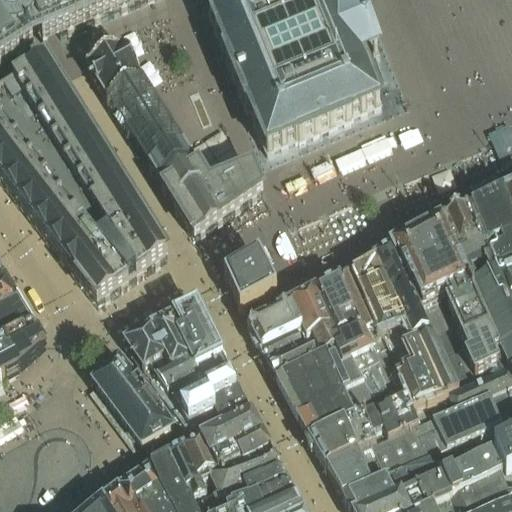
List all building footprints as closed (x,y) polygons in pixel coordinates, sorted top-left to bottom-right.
[(50,48),(60,44),(41,0),(0,0),(0,76),(33,55),(50,48)] [(41,0),(60,44),(68,41),(96,29),(165,0),(41,0)] [(374,48),(375,48),(371,39),(370,39),(369,36),(368,33),(364,23),(361,17),(362,17),(359,9),(352,12),(347,0),(252,0),(245,4),(244,3),(238,6),(239,7),(236,8),(236,9),(229,12),(229,11),(222,14),(222,15),(216,18),(215,17),(208,20),(211,28),(212,27),(214,34),(217,41),(220,48),(223,55),(226,62),(225,62),(227,65),(225,66),(226,69),(228,73),(229,73),(231,79),(231,80),(234,88),(235,88),(238,94),(237,94),(241,104),(242,104),(244,110),(244,111),(247,118),(248,117),(250,120),(253,127),(252,127),(255,134),(256,134),(259,141),(258,141),(261,148),(262,148),(265,154),(264,154),(267,162),(274,159),(274,158),(281,155),(281,156),(288,153),(288,152),(294,149),(295,150),(298,149),(298,151),(305,148),(304,147),(308,146),(312,144),(312,145),(319,142),(320,142),(330,138),(330,137),(337,134),(343,131),(344,132),(351,128),(350,127),(353,126),(353,125),(359,122),(360,123),(367,120),(367,119),(373,116),(374,117),(381,114),(373,95),(374,95),(373,93),(384,88),(385,88),(385,87),(386,86),(386,85),(385,85),(385,84),(384,83),(383,83),(382,83),(378,74),(374,65),(381,62),(377,54),(377,55),(374,48)] [(106,108),(142,88),(135,77),(129,66),(128,66),(129,65),(125,60),(122,57),(119,58),(113,60),(114,61),(105,65),(103,66),(97,68),(98,69),(95,70),(89,72),(90,73),(86,74),(95,89),(94,89),(97,94),(98,93),(100,97),(99,97),(102,102),(103,102),(106,108)] [(2,99),(15,118),(58,91),(46,71),(2,99)] [(70,111),(58,91),(15,118),(28,137),(70,111)] [(148,174),(183,153),(162,120),(143,91),(108,109),(148,174)] [(0,127),(15,118),(2,99),(0,100),(0,127)] [(83,130),(70,111),(28,137),(41,156),(83,130)] [(0,154),(28,137),(15,118),(0,127),(0,154)] [(95,150),(83,130),(41,156),(54,175),(95,150)] [(511,158),(511,140),(508,131),(487,140),(498,164),(511,158)] [(0,181),(41,156),(28,137),(0,154),(0,181)] [(107,169),(95,150),(54,175),(67,194),(107,169)] [(264,203),(253,178),(210,196),(183,153),(148,174),(195,249),(264,203)] [(0,188),(11,202),(54,175),(41,156),(0,181),(0,188)] [(80,213),(120,189),(107,169),(67,194),(80,213)] [(54,175),(11,202),(25,221),(67,194),(54,175)] [(80,213),(94,232),(132,209),(120,189),(80,213)] [(25,221),(39,239),(80,213),(67,194),(25,221)] [(470,219),(500,283),(511,277),(511,218),(507,206),(505,207),(502,200),(471,216),(471,218),(470,219)] [(144,228),(132,209),(94,232),(107,252),(144,228)] [(54,257),(94,232),(80,213),(39,239),(54,257)] [(442,233),(470,297),(500,283),(470,219),(468,219),(467,218),(441,231),(442,233)] [(157,248),(144,228),(107,252),(120,271),(157,248)] [(68,276),(107,252),(94,232),(54,257),(68,276)] [(511,395),(511,393),(477,312),(470,297),(442,233),(439,234),(440,236),(435,238),(434,236),(427,240),(428,242),(423,244),(421,245),(422,247),(419,248),(491,405),(511,395)] [(157,248),(120,271),(82,294),(97,313),(168,266),(157,248)] [(436,405),(446,425),(491,405),(419,248),(416,250),(415,248),(414,249),(410,252),(409,250),(401,253),(403,256),(400,257),(399,255),(394,258),(393,256),(392,256),(393,259),(453,397),(440,403),(436,405)] [(82,294),(120,271),(107,252),(68,276),(82,294)] [(325,266),(326,266),(340,259),(336,252),(323,259),(322,260),(321,261),(320,262),(321,263),(319,264),(319,265),(319,266),(321,265),(322,266),(323,266),(324,266),(325,266)] [(393,259),(392,256),(373,268),(374,269),(413,354),(415,353),(440,403),(453,397),(393,259)] [(240,320),(244,318),(243,316),(248,313),(249,315),(256,311),(260,309),(267,305),(266,303),(271,300),(272,302),(276,300),(274,296),(279,293),(266,267),(261,270),(259,265),(253,269),(254,270),(249,273),(248,272),(244,274),(244,275),(239,278),(239,277),(234,280),(235,281),(230,283),(230,282),(224,286),(226,290),(229,289),(232,297),(234,300),(231,301),(233,305),(235,303),(240,313),(237,314),(240,320)] [(413,354),(374,269),(372,271),(373,273),(355,281),(354,282),(404,390),(408,398),(415,414),(436,405),(440,403),(415,353),(413,354)] [(286,285),(300,278),(301,278),(302,277),(302,276),(302,275),(302,274),(304,273),(303,272),(301,273),(301,272),(300,272),(299,271),(298,271),(283,278),(286,285)] [(511,277),(500,283),(470,297),(477,312),(511,393),(511,277)] [(404,390),(354,282),(353,282),(340,288),(342,293),(368,352),(375,366),(390,399),(404,390)] [(5,289),(5,286),(0,288),(0,319),(18,311),(5,289)] [(368,352),(342,293),(341,294),(339,289),(337,290),(315,302),(346,362),(368,352)] [(346,362),(315,302),(287,316),(303,343),(312,358),(321,372),(346,362)] [(0,356),(33,337),(18,311),(0,319),(0,356)] [(183,344),(180,346),(190,369),(198,384),(223,368),(223,367),(218,358),(196,316),(196,315),(175,326),(183,344)] [(282,353),(303,343),(287,316),(270,325),(282,353)] [(252,334),(251,334),(250,341),(250,342),(261,362),(282,353),(270,325),(252,334)] [(152,390),(190,369),(180,346),(183,344),(175,326),(149,339),(125,352),(126,353),(125,354),(131,362),(139,374),(139,373),(144,380),(152,390)] [(33,337),(0,356),(0,387),(1,390),(18,382),(41,350),(33,337)] [(303,343),(282,353),(261,362),(269,376),(312,358),(303,343)] [(284,406),(375,366),(368,352),(346,362),(321,372),(277,391),(284,406)] [(269,376),(277,391),(321,372),(312,358),(269,376)] [(375,366),(284,406),(296,429),(304,425),(370,395),(367,387),(377,383),(386,402),(390,399),(375,366)] [(223,368),(198,384),(163,405),(173,420),(206,403),(204,399),(232,385),(223,368)] [(198,384),(190,369),(152,390),(163,405),(198,384)] [(117,372),(95,392),(96,393),(95,393),(96,394),(95,395),(97,397),(94,400),(135,455),(139,453),(140,455),(141,454),(142,455),(143,455),(169,440),(170,438),(170,437),(148,406),(118,371),(117,372)] [(403,401),(408,398),(404,390),(390,399),(386,402),(377,383),(367,387),(370,395),(304,425),(296,429),(309,450),(316,445),(380,417),(382,420),(404,405),(403,401)] [(204,399),(206,403),(210,411),(211,410),(238,396),(232,385),(204,399)] [(511,395),(491,405),(503,435),(511,430),(511,395)] [(238,396),(211,410),(215,419),(218,425),(244,412),(245,411),(245,409),(238,396)] [(333,475),(446,425),(436,405),(415,414),(408,398),(403,401),(404,405),(382,420),(380,417),(316,445),(316,446),(309,450),(326,479),(333,475)] [(173,420),(184,434),(196,428),(196,429),(199,427),(208,422),(209,422),(215,419),(211,410),(210,411),(206,403),(173,420)] [(503,435),(491,405),(446,425),(333,475),(326,479),(342,507),(349,503),(434,466),(447,460),(487,443),(503,435)] [(241,471),(233,455),(262,441),(251,421),(223,435),(201,447),(218,482),(241,471)] [(270,457),(262,441),(233,455),(241,471),(270,457)] [(511,441),(498,449),(494,452),(505,480),(511,477),(511,441)] [(184,455),(183,456),(199,491),(218,482),(201,447),(183,455),(184,455)] [(203,502),(199,491),(183,456),(167,465),(189,509),(203,502)] [(190,511),(242,511),(245,511),(241,503),(246,501),(244,495),(280,477),(270,457),(241,471),(218,482),(199,491),(203,502),(189,509),(190,511)] [(349,503),(342,507),(344,511),(434,511),(501,480),(491,460),(441,484),(434,466),(349,503)] [(190,511),(189,509),(167,465),(151,474),(154,481),(168,511),(190,511)] [(118,496),(123,503),(128,511),(168,511),(154,481),(150,475),(118,496)] [(241,503),(245,511),(286,490),(280,477),(244,495),(246,501),(241,503)] [(494,511),(511,503),(511,500),(511,499),(511,493),(510,495),(503,479),(501,480),(434,511),(494,511)] [(279,511),(294,506),(295,505),(286,490),(245,511),(242,511),(279,511)] [(128,511),(123,503),(118,497),(102,509),(103,510),(104,511),(128,511)] [(511,511),(511,503),(494,511),(511,511)]
